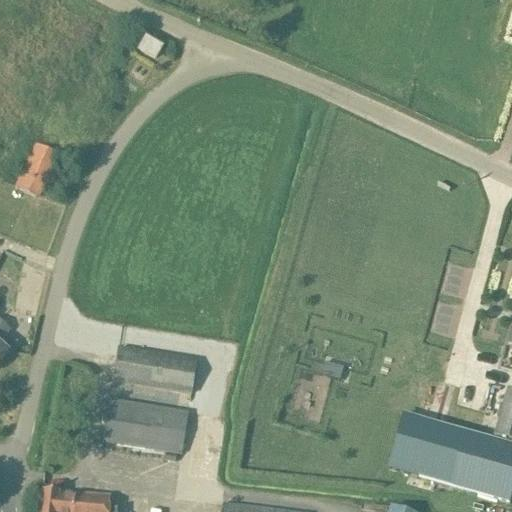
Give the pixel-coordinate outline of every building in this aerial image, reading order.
[(139,50),(153,58),(159,48),(145,40),(139,50)] [(14,187),(38,198),(58,154),(34,143),(14,187)] [(101,443),(180,456),(187,414),(134,405),(137,387),(191,395),(196,361),(117,349),(112,382),(126,385),(123,403),(108,401),(101,443)] [(511,389),(508,388),(493,435),(494,436),(511,441),(511,389)] [(505,504),(511,482),(511,441),(494,436),(493,439),(397,408),(379,463),(505,504)] [(124,511),(125,510),(109,510),(109,496),(58,493),(58,492),(43,491),(40,511),(124,511)]
